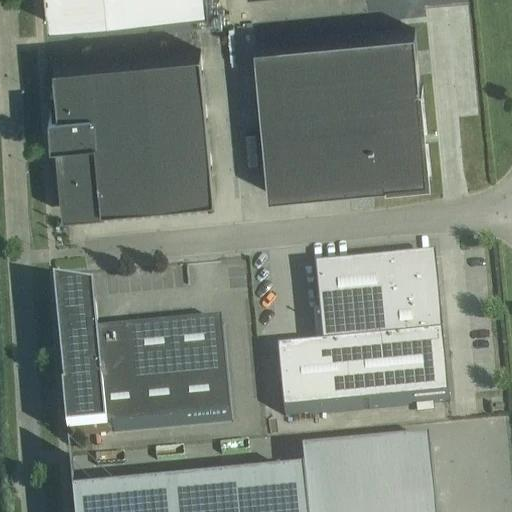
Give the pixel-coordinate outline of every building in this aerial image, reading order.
[(44,0),(47,24),(208,9),(206,0),(44,0)] [(386,183),(387,185),(388,185),(388,182),(427,178),(428,178),(428,177),(419,88),(423,88),(423,86),(421,86),(415,30),(255,45),(261,109),(262,109),(264,125),(263,125),(263,130),(269,194),(293,192),(292,191),(308,189),(308,190),(313,190),(314,190),(386,183)] [(106,210),(106,206),(215,196),(201,51),(54,65),(56,88),(51,88),(54,112),(50,112),(52,142),(56,142),(63,214),(106,210)] [(285,414),(285,416),(450,400),(444,334),(441,334),(438,300),(439,300),(439,298),(437,298),(436,289),(438,289),(438,287),(437,287),(434,262),(397,265),(397,262),(392,263),(392,264),(376,266),(376,264),(336,268),(337,270),(321,271),(321,270),(317,270),(324,348),(279,352),(279,354),(291,353),(297,413),(285,414)] [(60,289),(68,379),(65,379),(70,436),(109,433),(109,431),(114,431),(114,432),(232,420),(223,324),(139,332),(98,335),(97,324),(98,324),(98,323),(97,324),(97,319),(98,318),(97,318),(96,313),(97,313),(97,312),(96,312),(96,307),(97,307),(97,306),(96,306),(95,300),(86,298),(86,297),(85,297),(85,298),(77,296),(77,295),(76,296),(68,295),(68,294),(67,295),(62,294),(60,271),(58,271),(60,289)] [(153,496),(75,503),(76,511),(436,511),(430,443),(304,455),(307,481),(153,496)]
